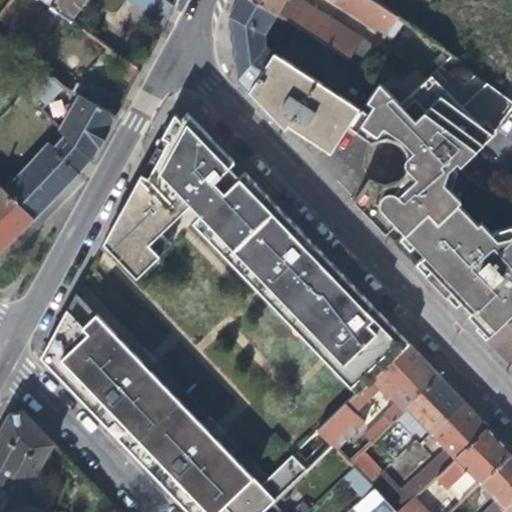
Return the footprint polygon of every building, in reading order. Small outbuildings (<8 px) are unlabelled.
[(46,0),(68,16),(80,0),(46,0)] [(168,0),(133,0),(164,23),(174,4),(168,0)] [(262,30),(273,11),(255,0),(235,0),(228,12),(232,40),(237,78),(246,88),(270,51),(271,49),(264,45),(262,30)] [(255,0),(273,11),(279,0),(335,0),(385,33),(397,14),(388,8),(375,0),(255,0)] [(290,21),(293,23),(303,6),(310,4),(303,0),(279,0),(273,11),(290,21)] [(359,35),(310,4),(303,6),(293,23),(334,49),(346,57),(359,35)] [(358,106),(270,51),(246,88),(281,125),(284,121),(293,126),(315,141),(328,150),(347,123),(358,106)] [(61,128),(3,187),(33,216),(58,190),(82,166),(86,162),(91,155),(105,129),(124,95),(56,57),(45,73),(30,60),(21,61),(13,68),(12,78),(20,86),(31,85),(45,100),(49,102),(54,107),(70,88),(79,94),(61,128)] [(428,74),(406,95),(422,105),(473,149),(479,143),(488,133),(428,74)] [(366,111),(358,106),(347,123),(376,142),(380,141),(386,140),(391,141),(395,143),(398,145),(402,149),(405,157),(406,163),(404,169),(402,174),(399,177),(394,180),(389,182),(383,182),(379,181),(375,180),(369,175),(353,199),(366,213),(395,243),(398,240),(403,235),(427,212),(437,221),(458,203),(458,198),(448,190),(443,179),(440,174),(449,166),(454,161),(458,165),(473,149),(422,105),(406,95),(398,104),(376,80),(363,99),(370,104),(366,111)] [(141,171),(106,233),(114,242),(109,247),(138,280),(162,258),(150,245),(163,233),(192,205),(256,272),(249,279),(261,292),(268,284),(320,339),(313,346),(325,359),(332,351),(366,386),(374,378),(410,344),(380,313),(376,316),(370,309),(374,306),(315,245),(311,249),(305,242),(300,237),(304,232),(244,170),(239,175),(228,164),(234,159),(191,115),(185,120),(174,111),(169,120),(161,134),(168,137),(147,175),(141,171)] [(0,249),(14,235),(33,216),(3,187),(0,184),(0,249)] [(427,212),(403,235),(413,246),(422,255),(420,257),(429,267),(424,273),(439,289),(445,295),(451,290),(461,300),(470,312),(468,314),(473,320),(489,305),(511,283),(511,233),(510,235),(495,237),(490,232),(480,221),(477,223),(458,203),(437,221),(427,212)] [(493,230),(490,232),(495,237),(510,235),(511,233),(511,228),(509,226),(493,230)] [(106,233),(102,240),(109,247),(114,242),(106,233)] [(163,233),(150,245),(162,258),(175,245),(163,233)] [(408,251),(413,246),(403,235),(398,240),(408,251)] [(416,266),(424,273),(429,267),(420,257),(414,263),(416,266)] [(511,283),(489,305),(503,320),(511,312),(511,283)] [(75,290),(66,306),(84,325),(97,312),(75,290)] [(455,306),(461,300),(451,290),(445,295),(450,301),(455,306)] [(503,320),(489,305),(473,320),(477,325),(475,327),(485,337),(503,320)] [(66,306),(39,354),(63,380),(69,374),(99,406),(160,471),(199,510),(204,506),(208,511),(209,511),(213,511),(222,504),(229,511),(259,511),(306,467),(292,453),(261,482),(97,312),(84,325),(66,306)] [(511,312),(503,320),(485,337),(495,348),(511,364),(511,363),(511,312)] [(377,435),(393,419),(440,375),(422,356),(410,344),(374,378),(366,386),(319,430),(331,443),(335,447),(364,420),(354,409),(380,384),(390,395),(391,393),(398,399),(385,411),(386,414),(371,428),(377,435)] [(411,412),(430,431),(463,399),(450,386),(440,375),(393,419),(398,425),(411,412)] [(446,447),(420,471),(429,480),(435,474),(488,425),(475,412),(463,399),(430,431),(446,447)] [(23,496),(54,440),(23,408),(8,412),(0,426),(0,483),(11,490),(23,496)] [(460,501),(480,482),(511,452),(511,450),(499,437),(488,425),(435,474),(460,501)] [(349,461),(368,482),(380,470),(361,450),(349,461)] [(495,498),(480,511),(497,511),(511,498),(511,452),(480,482),(495,498)] [(399,490),(380,470),(368,482),(373,487),(393,508),(396,511),(408,499),(399,490)] [(423,485),(429,480),(420,471),(399,490),(408,499),(412,495),(423,485)] [(360,511),(388,511),(393,508),(373,487),(354,505),(360,511)] [(428,511),(412,495),(408,499),(396,511),(397,511),(428,511)] [(511,511),(511,498),(497,511),(511,511)]
